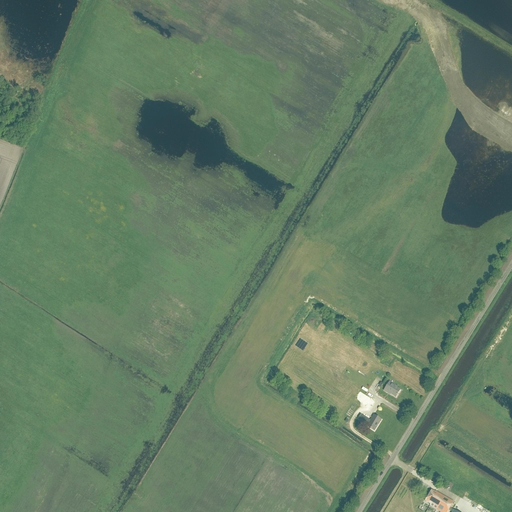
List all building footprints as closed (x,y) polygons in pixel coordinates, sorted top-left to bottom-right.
[(245,356),(250,359),(264,335),(260,333),(245,356)] [(301,342),(307,335),(305,333),(298,340),(301,342)] [(311,336),(304,348),(322,358),(330,344),(325,341),(324,344),(311,336)] [(242,338),(237,352),(242,354),(247,340),(242,338)] [(381,364),(368,353),(355,347),(351,343),(345,341),(341,351),(347,353),(350,356),(352,357),(355,360),(360,362),(359,363),(377,370),(379,367),(381,364)] [(368,387),(376,373),(338,351),(330,364),(347,374),(345,378),(353,382),(354,380),(368,387)] [(272,361),(279,365),(283,358),(276,354),(272,361)] [(280,364),(300,375),(303,370),(283,359),(280,364)] [(396,397),(401,390),(393,386),(394,385),(390,382),(384,391),(390,395),(391,394),(396,397)] [(368,425),(367,426),(368,427),(374,431),(381,420),(374,415),(370,421),(361,415),(359,418),(368,425)] [(435,491),(432,489),(431,489),(424,500),(432,504),(431,505),(432,506),(442,511),(446,511),(453,501),(436,490),(435,491)]
